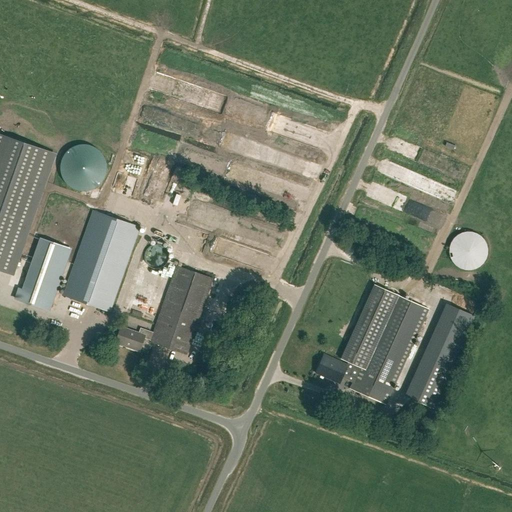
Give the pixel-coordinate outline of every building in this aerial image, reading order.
[(138,131),(135,140),(149,145),(152,136),(138,131)] [(57,154),(0,134),(0,271),(13,276),(57,154)] [(418,146),(412,157),(422,161),(428,151),(418,146)] [(138,176),(147,172),(144,165),(135,170),(138,176)] [(391,166),(383,165),(382,174),(400,177),(400,173),(390,171),(391,166)] [(416,188),(443,199),(448,187),(421,176),(416,188)] [(133,195),(136,185),(130,183),(126,193),(133,195)] [(139,227),(92,210),(62,295),(109,312),(139,227)] [(72,249),(40,238),(22,289),(18,288),(14,299),(49,312),(72,249)] [(441,260),(438,266),(455,274),(458,268),(441,260)] [(176,267),(152,334),(149,341),(149,343),(184,356),(211,279),(176,267)] [(141,273),(138,280),(160,288),(163,281),(141,273)] [(427,308),(392,293),(355,376),(343,371),(346,365),(323,354),(315,373),(338,383),(340,378),(352,383),(349,389),(384,405),(427,308)] [(140,296),(139,302),(150,305),(152,299),(140,296)] [(149,341),(152,334),(139,329),(137,334),(118,328),(113,344),(137,352),(142,338),(149,341)] [(419,359),(402,395),(431,408),(448,372),(419,359)]
